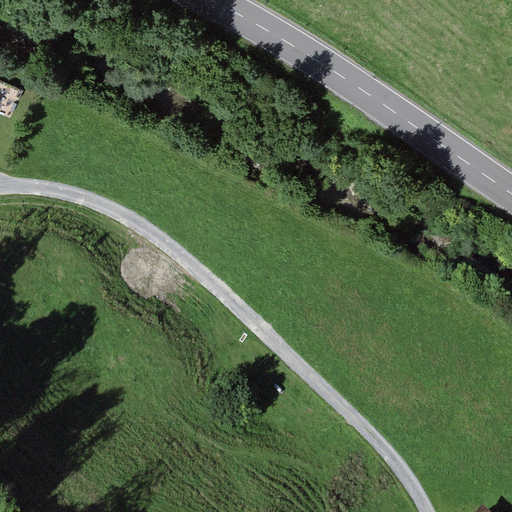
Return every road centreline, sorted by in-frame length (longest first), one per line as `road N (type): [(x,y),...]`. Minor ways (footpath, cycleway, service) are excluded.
road 1 (track): [(425,511),(399,466),(175,256),(125,218),(78,198),(0,188)]
road 2 (secondary): [(511,194),(369,95),(208,0)]
